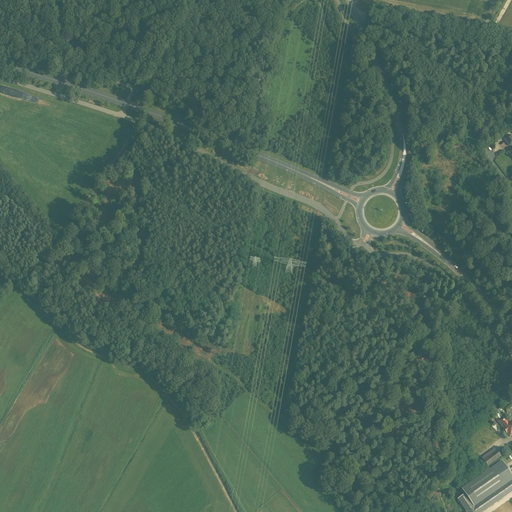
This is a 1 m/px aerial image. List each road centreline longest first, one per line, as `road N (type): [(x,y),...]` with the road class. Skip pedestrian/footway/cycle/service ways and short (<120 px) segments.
road 1 (unclassified): [(361,251),(322,209),(188,144),(0,77)]
road 2 (primary): [(361,201),(160,116),(0,63)]
road 3 (unclassified): [(511,355),(466,296),(423,259),(361,251)]
road 4 (primary): [(391,191),(403,137),(354,12)]
road 5 (unknown): [(356,184),(359,119),(321,8)]
road 6 (unclassified): [(511,41),(354,12)]
road 7 (primary): [(511,334),(452,265),(400,224)]
road 8 (track): [(139,121),(59,248)]
road 9 (track): [(511,53),(448,125),(404,153)]
road 10 (track): [(121,115),(183,0)]
road 11 (unknown): [(0,2),(67,7),(127,0)]
